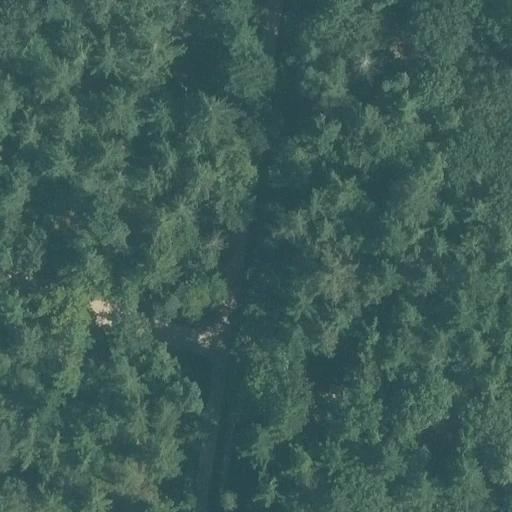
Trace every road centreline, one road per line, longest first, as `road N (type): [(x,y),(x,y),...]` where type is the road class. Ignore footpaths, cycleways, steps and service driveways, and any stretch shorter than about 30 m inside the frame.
road 1 (track): [(511,433),(0,275)]
road 2 (track): [(265,0),(195,511)]
